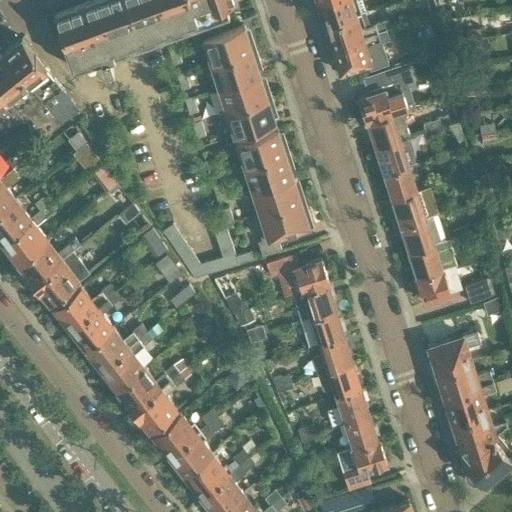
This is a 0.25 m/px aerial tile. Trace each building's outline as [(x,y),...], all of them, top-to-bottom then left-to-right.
[(71,63),(75,69),(101,59),(105,69),(113,67),(109,56),(228,14),(225,3),(234,0),(91,0),(53,14),(71,63)] [(316,0),(320,10),(316,15),(319,24),(365,10),(361,0),(316,0)] [(328,35),(332,45),(377,31),(375,22),(369,24),(365,10),(319,24),(322,34),(328,35)] [(210,62),(255,47),(252,38),(248,37),(243,24),(202,37),(210,62)] [(467,37),(480,35),(479,27),(465,29),(466,31),(457,32),(457,38),(467,37)] [(380,40),(377,31),(332,45),(336,57),(331,62),(334,69),(339,70),(370,60),(365,45),(380,40)] [(480,35),(467,37),(468,47),(482,45),(480,35)] [(1,51),(60,124),(79,108),(21,36),(1,51)] [(418,44),(422,56),(436,52),(440,50),(437,38),(418,44)] [(173,63),(181,60),(176,45),(168,48),(173,63)] [(218,86),(259,72),(255,60),(258,57),(255,47),(210,62),(218,86)] [(41,139),(60,124),(1,51),(0,52),(0,87),(18,110),(21,115),(41,139)] [(364,120),(366,119),(404,108),(397,85),(442,71),(436,52),(422,56),(390,66),(373,72),(379,88),(356,95),(364,120)] [(181,88),(190,86),(185,70),(176,73),(181,88)] [(226,110),(270,95),(267,86),(263,85),(259,72),(218,86),(226,110)] [(472,76),(474,86),(487,83),(486,74),(472,76)] [(489,92),(487,83),(474,86),(475,94),(489,92)] [(0,125),(3,130),(21,115),(18,110),(0,87),(0,125)] [(184,97),(189,113),(197,110),(193,95),(184,97)] [(234,135),(275,121),(271,108),(274,105),(270,95),(226,110),(234,135)] [(404,108),(366,119),(375,145),(399,138),(409,135),(401,109),(404,108)] [(447,115),(438,118),(430,121),(434,133),(442,130),(440,125),(449,122),(447,115)] [(192,121),(197,136),(205,134),(200,118),(192,121)] [(426,135),(434,133),(430,121),(422,123),(426,135)] [(480,132),(494,130),(493,122),(479,124),(480,132)] [(244,165),(288,150),(285,141),(281,140),(277,127),(236,140),(244,165)] [(495,140),(494,130),(480,132),(482,142),(495,140)] [(78,131),(67,139),(75,149),(86,141),(78,131)] [(375,145),(383,171),(408,163),(417,160),(409,135),(399,138),(375,145)] [(87,144),(76,153),(90,169),(100,160),(87,144)] [(19,149),(10,156),(14,160),(23,154),(19,149)] [(252,189),(293,176),(289,163),(291,160),(288,150),(244,165),(252,189)] [(8,169),(16,163),(14,160),(10,156),(10,155),(2,161),(8,169)] [(205,161),(209,176),(218,173),(213,158),(205,161)] [(90,171),(105,190),(117,181),(102,161),(90,171)] [(392,197),(416,190),(408,163),(383,171),(392,197)] [(486,172),(487,180),(501,178),(500,170),(486,172)] [(446,173),(449,185),(457,183),(454,171),(446,173)] [(441,188),(449,185),(446,173),(437,176),(441,188)] [(259,213),(260,214),(304,199),(301,189),(297,188),(293,176),(252,189),(259,213)] [(0,207),(14,196),(0,177),(0,207)] [(502,188),(501,178),(487,180),(488,190),(502,188)] [(217,199),(225,197),(221,182),(212,184),(217,199)] [(428,186),(416,190),(392,197),(400,224),(437,213),(428,186)] [(34,202),(39,208),(39,209),(47,202),(42,195),(34,202)] [(14,196),(0,207),(0,238),(1,239),(30,216),(14,196)] [(304,199),(260,214),(259,213),(253,215),(261,238),(257,240),(262,252),(280,246),(277,235),(303,226),(304,228),(312,225),(304,199)] [(133,201),(117,213),(124,222),(140,210),(133,201)] [(53,209),(47,202),(39,209),(45,216),(53,209)] [(225,223),(233,221),(228,206),(220,208),(225,223)] [(39,208),(30,216),(1,239),(17,260),(46,236),(36,224),(46,217),(45,216),(39,209),(39,208)] [(409,250),(433,242),(445,238),(437,213),(400,224),(409,250)] [(491,219),(494,228),(508,226),(506,217),(491,219)] [(226,226),(221,228),(214,230),(222,255),(200,262),(173,222),(162,229),(194,277),(238,262),(236,253),(226,226)] [(461,226),(465,238),(473,236),(469,224),(461,226)] [(56,249),(46,236),(17,260),(33,280),(62,257),(71,250),(73,249),(80,243),(92,233),(86,225),(74,235),(74,236),(56,249)] [(139,235),(154,256),(167,247),(152,226),(139,235)] [(457,241),(465,238),(461,226),(453,229),(457,241)] [(509,235),(508,226),(494,228),(496,237),(509,235)] [(441,268),(433,242),(409,250),(417,275),(415,276),(441,268)] [(49,300),(78,277),(89,269),(73,249),(71,250),(62,257),(33,280),(49,300)] [(236,253),(238,262),(253,257),(251,249),(236,253)] [(302,289),(326,281),(329,281),(321,257),(299,264),(295,250),(265,259),(270,274),(276,272),(284,295),(302,289)] [(154,262),(162,272),(174,262),(166,253),(154,262)] [(441,268),(415,276),(422,300),(461,287),(461,285),(459,279),(454,264),(441,268)] [(488,276),(464,284),(470,301),(494,293),(488,276)] [(215,280),(233,312),(249,307),(240,289),(227,295),(218,278),(215,280)] [(302,289),(310,315),(335,307),(326,281),(302,289)] [(109,282),(100,289),(106,297),(106,296),(115,289),(109,282)] [(80,283),(52,305),(64,320),(62,322),(67,327),(96,304),(90,297),(80,283)] [(178,290),(184,298),(194,291),(187,283),(178,290)] [(106,296),(106,297),(111,304),(112,303),(121,296),(115,289),(106,296)] [(487,313),(501,308),(506,307),(503,296),(484,302),(487,313)] [(96,304),(67,327),(71,332),(73,331),(84,346),(112,324),(102,311),(96,304)] [(239,325),(254,318),(249,307),(234,314),(239,325)] [(319,341),(343,333),(335,307),(310,315),(300,319),(305,334),(315,330),(319,341)] [(132,329),(131,330),(136,337),(146,329),(141,322),(132,329)] [(156,322),(147,329),(152,335),(161,328),(156,322)] [(112,324),(84,346),(100,366),(128,344),(122,337),(112,324)] [(253,326),(257,339),(265,337),(261,324),(253,326)] [(249,342),(257,339),(253,326),(245,329),(249,342)] [(128,344),(100,366),(116,386),(144,365),(134,352),(143,344),(152,337),(146,329),(136,337),(128,344)] [(428,363),(431,373),(470,360),(466,346),(480,341),(476,329),(427,345),(432,359),(428,363)] [(316,370),(352,359),(343,333),(319,341),(322,353),(311,356),(316,370)] [(154,377),(144,365),(116,386),(117,387),(115,391),(121,399),(125,398),(132,406),(160,385),(169,378),(183,366),(187,363),(181,356),(154,377)] [(335,393),(360,385),(352,359),(316,370),(322,388),(326,389),(329,389),(330,386),(329,383),(332,382),(335,393)] [(475,374),(470,360),(431,373),(434,383),(440,384),(444,396),(492,380),(489,369),(475,374)] [(238,365),(227,374),(234,383),(238,383),(247,376),(238,365)] [(169,378),(174,385),(184,377),(183,376),(188,372),(183,366),(169,378)] [(280,376),(284,389),(292,386),(288,373),(280,376)] [(276,391),(284,389),(280,376),(272,378),(276,391)] [(444,413),(447,422),(486,409),(481,394),(495,389),(492,380),(444,396),(448,409),(444,413)] [(160,385),(132,406),(138,415),(136,419),(142,426),(147,425),(148,427),(176,406),(165,391),(160,385)] [(369,411),(360,385),(335,393),(339,405),(327,409),(332,424),(344,420),(369,411)] [(205,422),(217,413),(211,406),(200,415),(205,422)] [(491,424),(486,409),(447,422),(449,430),(455,431),(459,445),(456,449),(461,454),(468,447),(483,443),(488,439),(497,432),(507,425),(505,419),(491,424)] [(151,431),(168,452),(195,430),(179,410),(151,431)] [(352,445),(377,438),(369,411),(344,420),(352,445)] [(168,452),(183,472),(211,450),(203,440),(214,431),(212,429),(223,421),(217,413),(205,422),(206,422),(195,430),(168,452)] [(305,425),(310,438),(318,435),(314,422),(305,425)] [(301,441),(310,438),(305,425),(297,428),(301,441)] [(468,447),(461,454),(470,466),(467,468),(465,472),(465,476),(466,479),(469,482),(473,483),(477,483),(479,483),(482,481),(483,482),(511,459),(499,444),(504,441),(497,432),(488,439),(483,443),(468,447)] [(379,437),(377,438),(352,445),(351,446),(356,461),(341,466),(348,489),(363,484),(359,470),(386,461),(379,437)] [(232,455),(237,462),(248,453),(243,446),(232,455)] [(183,472),(199,493),(227,471),(211,450),(183,472)] [(254,461),(248,453),(237,462),(243,470),(254,461)] [(242,490),(227,471),(199,493),(214,511),(242,490)] [(263,496),(269,503),(280,494),(275,486),(263,496)] [(257,511),(259,511),(242,490),(214,511),(257,511)] [(269,503),(259,511),(257,511),(273,511),(286,502),(280,494),(269,503)] [(342,494),(319,502),(323,511),(334,511),(334,510),(346,506),(342,494)] [(412,511),(408,498),(366,511),(412,511)]
